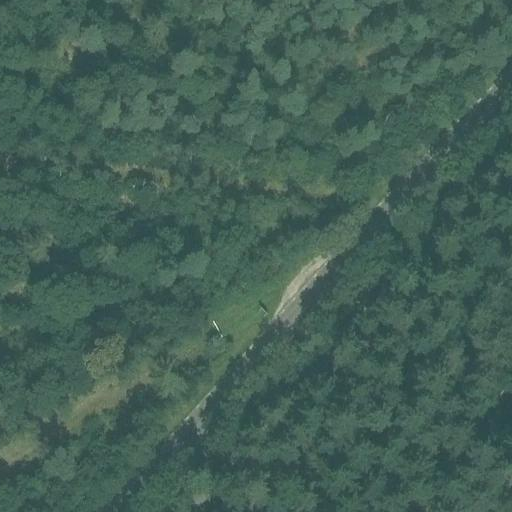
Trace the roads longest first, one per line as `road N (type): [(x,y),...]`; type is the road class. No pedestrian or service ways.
road 1 (secondary): [(117,511),(511,83)]
road 2 (track): [(0,155),(392,206)]
road 3 (track): [(0,464),(263,301),(341,266)]
